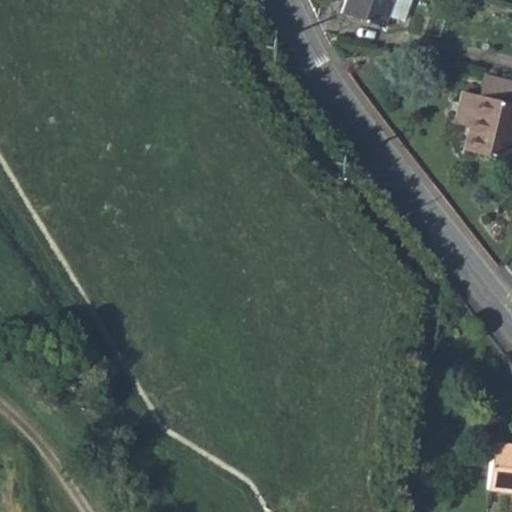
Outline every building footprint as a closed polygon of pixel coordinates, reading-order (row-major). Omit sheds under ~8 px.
[(393,0),(345,0),(340,18),(381,33),(388,15),(393,0)] [(414,0),(393,0),(388,15),(405,22),(414,0)] [(468,131),(462,154),(504,166),(511,139),(511,86),(484,78),(477,99),(468,131)] [(452,125),(468,131),(477,99),(460,94),(452,125)] [(511,440),(493,438),(486,487),(511,489),(511,440)]
